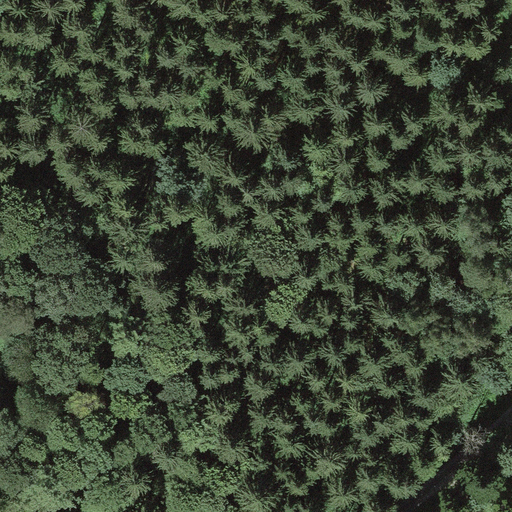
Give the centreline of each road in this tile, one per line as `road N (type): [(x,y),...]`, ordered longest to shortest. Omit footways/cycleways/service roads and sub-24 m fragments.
road 1 (track): [(0,244),(85,200),(511,41)]
road 2 (track): [(511,409),(385,511)]
